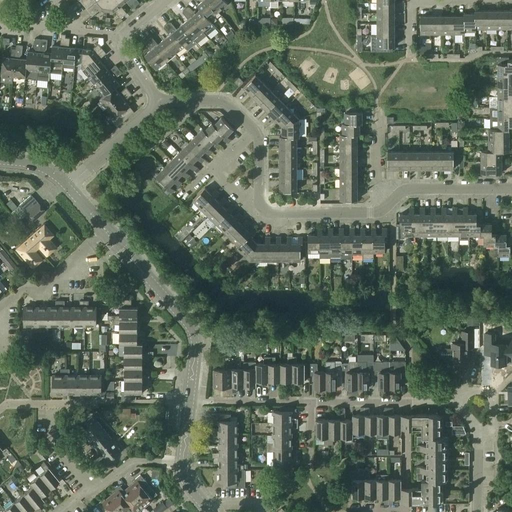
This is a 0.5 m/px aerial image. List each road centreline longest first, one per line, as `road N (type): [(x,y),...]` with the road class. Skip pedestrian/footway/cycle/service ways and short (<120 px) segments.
road 1 (tertiary): [(189,403),(192,328),(105,226)]
road 2 (residential): [(456,405),(309,402)]
road 3 (residential): [(376,212),(406,190),(511,189)]
road 4 (residential): [(0,307),(21,290),(44,289),(105,226)]
road 5 (residential): [(67,186),(158,102)]
road 6 (residential): [(309,402),(189,403)]
